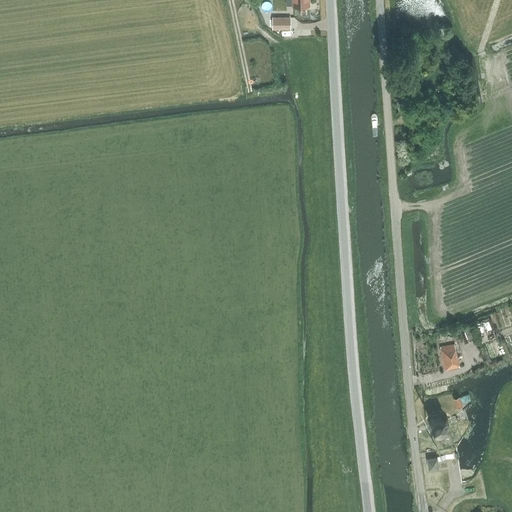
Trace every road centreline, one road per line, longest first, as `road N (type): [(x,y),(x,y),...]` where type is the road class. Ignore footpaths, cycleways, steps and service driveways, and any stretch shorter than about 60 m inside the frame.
road 1 (unclassified): [(423,511),(378,0)]
road 2 (unclassified): [(368,511),(329,0)]
road 3 (track): [(497,0),(484,42),(492,111),(463,191),(394,207)]
